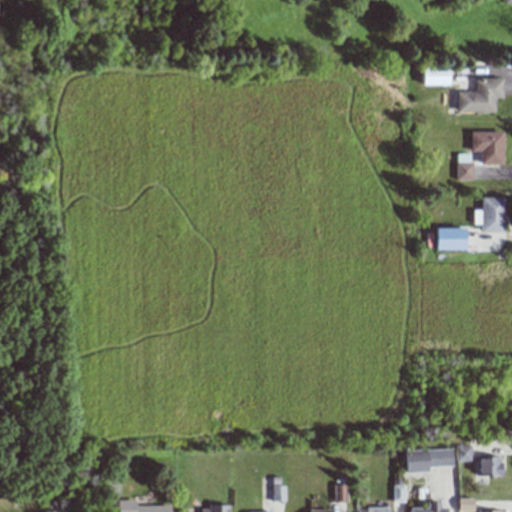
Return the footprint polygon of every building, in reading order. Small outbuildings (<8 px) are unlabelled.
[(448,85),(448,66),(422,66),(421,85),(448,85)] [(494,113),(494,98),(502,99),(502,78),(475,78),(474,92),(456,91),(455,112),(494,113)] [(479,164),(502,164),(502,132),(469,132),(469,151),(479,151),(479,164)] [(470,180),(471,154),(456,154),(455,180),(470,180)] [(479,232),(503,232),(502,197),(479,198),(479,210),(471,210),(472,224),(479,224),(479,232)] [(435,250),(463,249),(463,228),(434,228),(435,250)] [(469,445),(454,446),(454,461),(470,461),(469,445)] [(451,466),(450,449),(403,451),(404,473),(427,472),(427,467),(451,466)] [(500,476),(500,457),(476,456),(476,475),(500,476)] [(403,502),(403,483),(392,482),(391,501),(403,502)] [(345,502),(346,484),(333,484),(333,501),(345,502)] [(284,501),(284,485),(271,485),(271,501),(284,501)] [(471,498),(456,498),(456,511),(472,511),(471,498)] [(116,511),(168,511),(169,505),(134,506),(134,500),(116,500),(116,511)]
